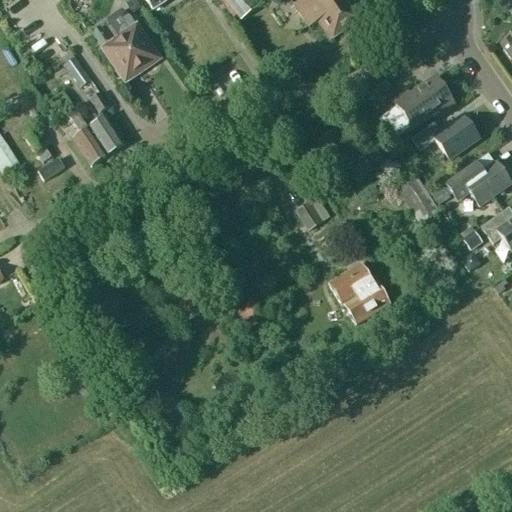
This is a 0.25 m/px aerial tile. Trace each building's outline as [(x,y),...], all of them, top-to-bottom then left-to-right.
[(143,0),(152,12),(169,0),(143,0)] [(224,0),(240,21),(259,7),(253,0),(224,0)] [(329,42),(363,19),(349,0),(287,0),(308,29),(317,23),(329,42)] [(405,20),(393,3),(374,16),(386,33),(405,20)] [(158,61),(135,28),(102,50),(125,83),(158,61)] [(511,39),(499,49),(511,67),(511,39)] [(89,82),(69,54),(59,61),(63,66),(63,67),(79,90),(89,82)] [(391,102),(396,109),(378,121),(392,142),(410,129),(411,130),(431,116),(435,121),(454,107),(435,79),(410,97),(406,92),(391,102)] [(21,105),(13,95),(0,103),(0,117),(1,119),(21,105)] [(98,115),(107,109),(99,95),(89,102),(98,115)] [(106,158),(88,130),(87,130),(76,114),(68,119),(80,135),(72,141),(90,168),(106,158)] [(366,139),(375,133),(361,114),(352,121),(366,139)] [(104,119),(88,130),(106,158),(123,147),(104,119)] [(447,162),(478,140),(464,120),(441,136),(433,125),(410,141),(418,153),(434,142),(447,162)] [(34,155),(43,149),(34,136),(31,138),(29,134),(24,137),(26,141),(25,142),(34,155)] [(337,172),(357,159),(349,149),(345,152),(332,135),(318,145),(326,157),(315,164),(333,190),(338,197),(349,190),(344,183),(337,172)] [(17,163),(0,138),(0,171),(2,174),(17,163)] [(418,159),(408,145),(401,150),(411,164),(418,159)] [(44,149),(34,155),(40,164),(50,158),(44,149)] [(475,207),(508,184),(493,162),(480,172),(473,162),(445,182),(457,199),(466,193),(475,207)] [(439,214),(412,174),(392,186),(419,227),(439,214)] [(449,199),(441,188),(430,196),(437,207),(449,199)] [(317,201),(310,206),(308,204),(294,213),(308,233),(313,239),(325,231),(321,224),(329,219),(317,201)] [(510,255),(511,252),(511,216),(507,209),(479,229),(491,247),(500,241),(510,255)] [(342,238),(337,228),(315,240),(321,250),(342,238)] [(481,244),(470,229),(459,238),(470,253),(481,244)] [(390,306),(383,295),(376,284),(373,286),(360,265),(327,286),(341,308),(342,307),(355,327),(390,306)] [(506,285),(503,281),(493,289),(497,295),(503,290),(502,288),(506,285)] [(254,317),(246,303),(234,310),(241,323),(254,317)]
